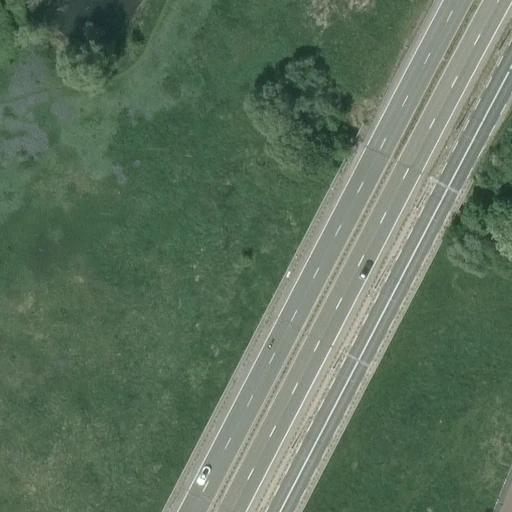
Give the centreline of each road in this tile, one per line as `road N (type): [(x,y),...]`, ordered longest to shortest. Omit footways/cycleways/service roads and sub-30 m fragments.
road 1 (primary): [(230,511),(496,0)]
road 2 (primary): [(450,0),(191,511)]
